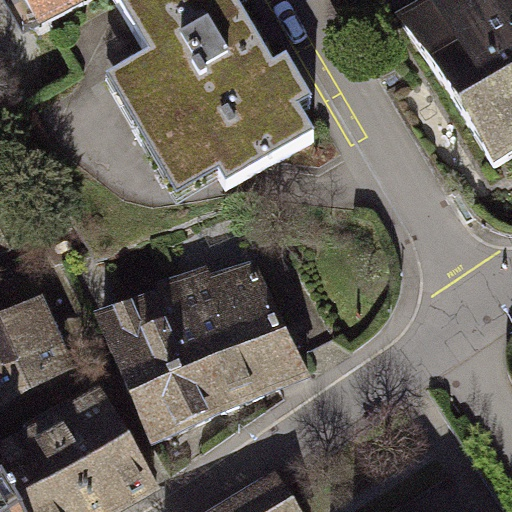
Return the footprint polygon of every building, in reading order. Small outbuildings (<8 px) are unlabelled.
[(7,0),(30,38),(93,0),(7,0)] [(98,0),(140,69),(101,92),(170,208),(217,180),(223,191),(308,141),(298,125),(315,114),(285,63),(271,72),(237,15),(253,5),(249,0),(98,0)] [(511,0),(434,0),(394,24),(485,167),(511,150),(511,0)] [(301,380),(256,274),(210,288),(206,275),(154,292),(157,301),(218,429),(301,380)] [(218,429),(157,301),(117,321),(113,313),(89,324),(93,334),(84,338),(152,461),(218,429)] [(0,372),(0,419),(76,380),(41,304),(0,326),(0,330),(17,365),(0,372)] [(0,372),(17,365),(0,330),(0,372)] [(112,511),(152,487),(99,400),(0,456),(0,459),(25,511),(112,511)] [(0,511),(25,511),(0,459),(0,511)] [(287,511),(269,481),(219,511),(287,511)]
